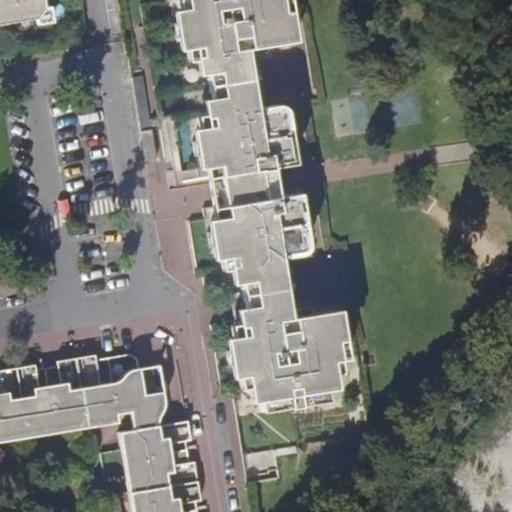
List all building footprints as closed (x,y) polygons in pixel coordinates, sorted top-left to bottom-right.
[(0,0),(0,24),(35,19),(42,8),(41,0),(0,0)] [(209,153),(213,178),(215,193),(217,206),(221,228),(214,230),(206,231),(209,246),(216,245),(224,243),(226,256),(232,255),(234,267),(237,266),(247,323),(243,324),(245,334),(239,335),(241,347),(234,348),(226,350),(228,364),(237,363),(238,373),(245,372),(247,385),(257,383),(261,411),(329,399),(324,372),(328,372),(326,361),(332,359),(330,343),(345,341),(339,308),(290,317),(280,257),(300,254),(308,247),(308,241),(307,236),(302,206),(294,207),(292,194),(276,197),(273,183),(271,167),(288,164),(286,152),(293,151),(288,119),(287,114),(285,109),(275,105),(255,108),(246,49),(295,41),(290,9),(283,10),(280,0),(180,0),(183,11),(175,12),(176,22),(172,23),(174,38),(182,36),(190,35),(192,48),(198,47),(200,57),(203,56),(212,113),(209,113),(211,126),(204,127),(207,139),(199,140),(192,141),(194,156),(202,154),(209,153)] [(190,35),(182,36),(186,59),(200,57),(198,47),(192,48),(190,35)] [(142,76),(131,78),(141,141),(152,138),(142,76)] [(209,113),(195,116),(199,140),(207,139),(204,127),(211,126),(209,113)] [(156,158),(152,138),(141,141),(144,160),(156,158)] [(293,151),(286,152),(288,164),(295,163),(293,151)] [(209,153),(202,154),(205,179),(213,178),(209,153)] [(300,193),(292,194),(294,207),(302,206),(300,193)] [(221,228),(217,206),(210,207),(214,230),(221,228)] [(224,243),(216,245),(220,269),(234,267),(232,255),(226,256),(224,243)] [(234,348),(241,347),(239,335),(245,334),(243,324),(230,326),(234,348)] [(84,372),(99,369),(97,359),(96,354),(81,356),(84,372)] [(0,431),(15,429),(17,438),(28,436),(27,427),(74,420),(75,429),(89,426),(88,417),(116,412),(130,410),(146,408),(145,401),(163,398),(158,364),(129,370),(120,379),(113,381),(109,357),(97,359),(99,369),(100,383),(69,388),(68,382),(61,383),(61,389),(46,392),(40,393),(39,387),(32,388),(33,394),(10,398),(9,392),(1,393),(2,400),(0,400),(0,431)] [(56,361),(57,366),(60,376),(71,374),(70,359),(56,361)] [(22,366),(25,382),(37,379),(35,364),(22,366)] [(43,368),(46,392),(61,389),(61,383),(60,376),(57,366),(43,368)] [(0,385),(14,383),(11,367),(0,369),(0,385)] [(164,405),(163,398),(145,401),(146,408),(130,410),(132,419),(160,415),(164,405)] [(117,421),(116,412),(88,417),(89,426),(117,421)] [(133,429),(127,430),(134,479),(126,480),(128,491),(136,491),(139,511),(173,511),(171,504),(177,503),(177,497),(171,498),(167,472),(172,471),(172,465),(165,466),(163,451),(163,444),(169,443),(169,436),(160,437),(159,424),(160,415),(132,419),(133,429)] [(28,436),(75,429),(74,420),(27,427),(28,436)] [(175,428),(176,442),(191,439),(189,427),(175,428)] [(0,440),(17,438),(15,429),(0,431),(0,440)] [(121,448),(126,480),(134,479),(127,430),(119,431),(121,448)] [(187,448),(163,451),(165,466),(172,465),(179,464),(190,462),(187,448)] [(195,462),(190,462),(179,464),(181,476),(197,473),(195,462)] [(184,489),(186,502),(201,500),(199,487),(184,489)] [(128,491),(131,511),(139,511),(136,491),(128,491)]
